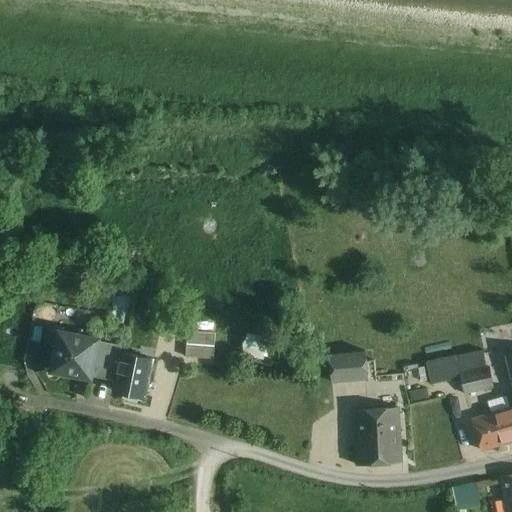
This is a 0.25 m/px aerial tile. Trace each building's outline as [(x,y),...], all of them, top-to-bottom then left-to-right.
[(220,304),(195,303),(194,328),(180,327),(179,352),(204,353),(205,328),(219,328),(220,304)] [(99,337),(59,330),(51,369),(91,377),(91,375),(98,339),(99,337)] [(266,335),(248,332),(244,351),(262,355),(266,335)] [(122,344),(98,339),(91,375),(115,380),(122,344)] [(484,349),(456,355),(460,377),(463,392),(494,386),(490,366),(487,366),(484,349)] [(365,351),(329,354),(331,382),(367,378),(365,351)] [(122,353),(115,389),(143,395),(151,359),(122,353)] [(456,355),(428,360),(432,382),(460,377),(456,355)] [(511,406),(474,418),(484,450),(511,441),(511,406)] [(399,408),(355,410),(356,424),(400,421),(399,408)] [(400,421),(356,424),(358,463),(402,461),(400,421)] [(511,511),(511,474),(500,477),(507,511),(511,511)] [(472,480),(449,484),(452,506),(475,503),(472,480)]
